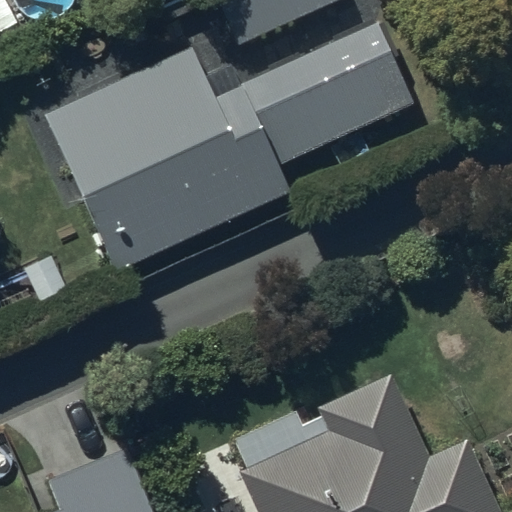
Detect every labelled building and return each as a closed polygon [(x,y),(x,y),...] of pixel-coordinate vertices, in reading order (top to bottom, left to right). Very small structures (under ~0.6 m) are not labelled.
[(327,0),(221,0),(239,39),(327,0)] [(213,90),(191,42),(46,107),(116,262),(288,184),(278,161),(417,98),(379,15),(213,90)] [(172,405),(172,407),(172,417),(172,419),(173,422),(174,425),(175,428),(177,430),(178,433),(180,435),(182,437),(185,439),(187,441),(190,442),(192,443),(195,445),(198,445),(201,446),(204,446),(207,446),(210,446),(213,445),(216,445),(218,444),(221,442),(224,441),(226,439),(228,437),(231,435),(232,433),(234,431),(236,428),(237,425),(238,423),(239,420),(239,417),(240,414),(240,411),(239,408),(239,405),(238,402),(237,399),(236,397),(234,394),(233,392),(231,389),(229,387),(227,385),(224,383),(222,382),(219,381),(216,380),(213,379),(210,378),(207,378),(204,378),(201,378),(198,379),(196,380),(193,380),(190,382),(187,383),(185,385),(183,387),(181,389),(179,391),(177,394),(175,396),(174,399),(173,402),(172,405)] [(348,413),(239,460),(261,511),(497,511),(463,432),(373,471),(348,413)] [(43,511),(151,511),(126,446),(49,475),(59,500),(41,507),(43,511)]
